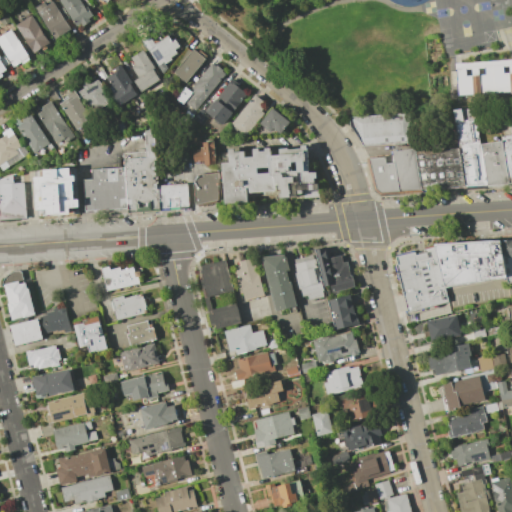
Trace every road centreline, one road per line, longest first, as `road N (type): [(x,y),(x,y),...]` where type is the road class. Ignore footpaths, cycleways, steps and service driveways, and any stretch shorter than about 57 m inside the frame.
road 1 (residential): [(171,0),(310,110),(331,138),(367,245),(432,511)]
road 2 (tertiary): [(0,246),(511,209)]
road 3 (residential): [(169,234),(234,511)]
road 4 (residential): [(0,105),(161,0)]
road 5 (residential): [(0,372),(36,511)]
